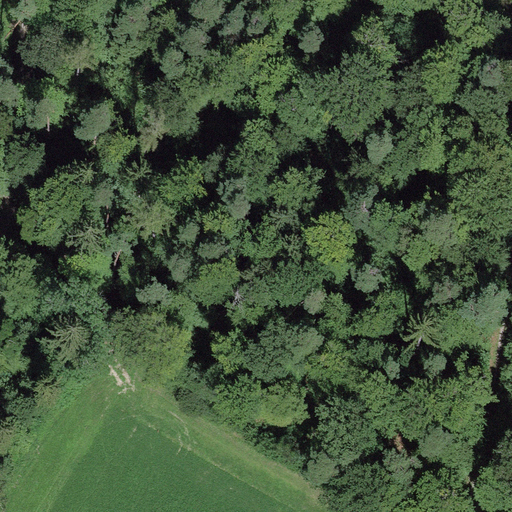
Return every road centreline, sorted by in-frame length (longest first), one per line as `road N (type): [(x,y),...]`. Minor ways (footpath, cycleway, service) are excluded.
road 1 (track): [(21,90),(58,149),(78,263),(99,320),(140,383)]
road 2 (track): [(511,289),(466,511)]
